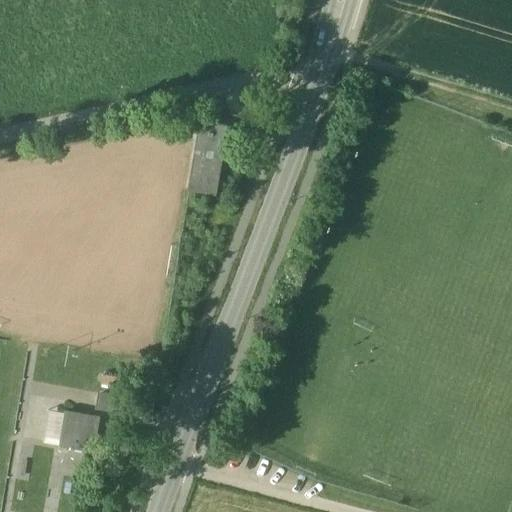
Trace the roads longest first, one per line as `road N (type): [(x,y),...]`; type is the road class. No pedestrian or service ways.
road 1 (tertiary): [(158,511),(344,0)]
road 2 (track): [(329,47),(511,103)]
road 3 (track): [(346,511),(174,466)]
